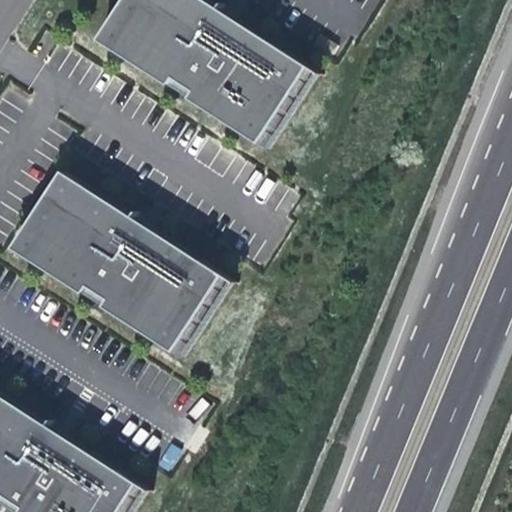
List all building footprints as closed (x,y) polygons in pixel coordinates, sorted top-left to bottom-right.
[(222,9),(207,0),(127,0),(102,41),(173,85),(178,78),(198,92),(194,99),(269,148),(318,72),(265,37),(260,44),(218,16),(222,9)] [(245,24),(222,9),(218,16),(260,44),(265,37),(245,24)] [(322,34),(315,44),(332,56),(339,46),(322,34)] [(198,92),(178,78),(173,85),(194,99),(198,92)] [(109,307),(185,356),(234,279),(180,245),(175,252),(132,224),(136,217),(66,172),(17,249),(88,294),(92,286),(113,300),(109,307)] [(175,252),(180,245),(148,225),(136,217),(132,224),(175,252)] [(92,286),(88,294),(109,307),(113,300),(92,286)] [(51,425),(0,392),(0,500),(2,501),(7,494),(28,508),(25,511),(131,511),(148,487),(94,453),(90,459),(47,432),(51,425)] [(47,432),(90,459),(94,453),(72,438),(51,425),(47,432)] [(25,511),(28,508),(7,494),(2,501),(12,508),(18,511),(25,511)]
